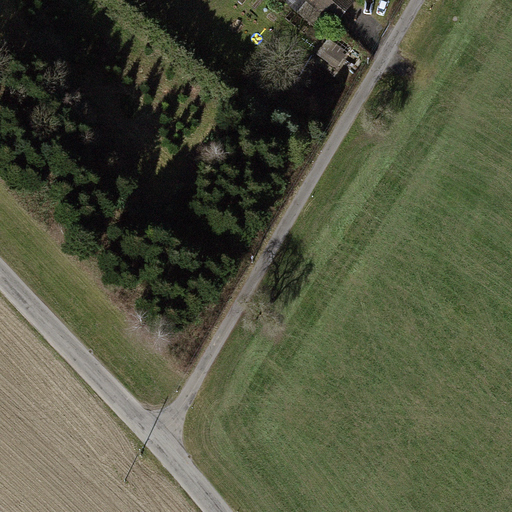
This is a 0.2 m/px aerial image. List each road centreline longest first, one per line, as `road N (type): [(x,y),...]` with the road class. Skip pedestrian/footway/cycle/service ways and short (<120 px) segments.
road 1 (residential): [(159,441),(418,0)]
road 2 (tertiary): [(159,441),(0,273)]
